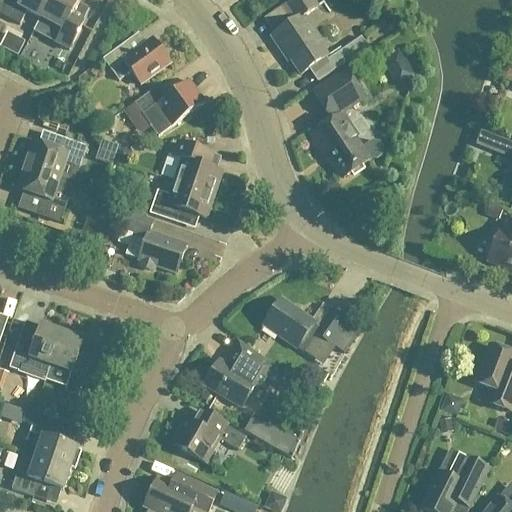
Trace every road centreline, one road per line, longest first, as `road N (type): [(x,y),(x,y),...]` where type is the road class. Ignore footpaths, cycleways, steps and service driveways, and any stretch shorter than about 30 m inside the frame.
road 1 (residential): [(305,232),(249,112),(179,0)]
road 2 (residential): [(380,511),(453,297)]
road 3 (residential): [(108,511),(174,333)]
road 4 (residential): [(174,333),(0,279)]
road 5 (residential): [(174,333),(305,232)]
road 6 (residential): [(453,297),(305,232)]
